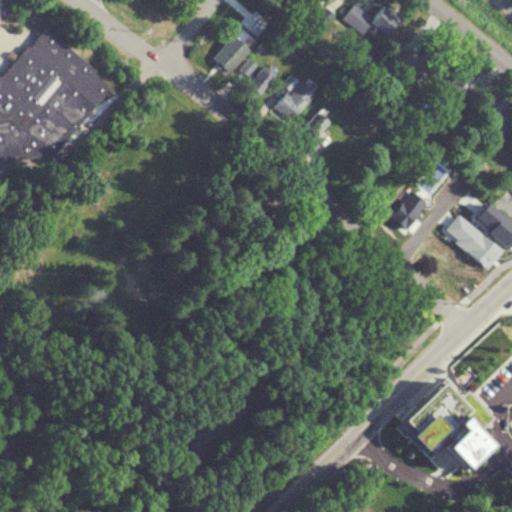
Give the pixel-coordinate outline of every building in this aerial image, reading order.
[(339,14),(357,33),(368,23),(377,33),(392,18),(378,3),(365,16),(352,2),(339,14)] [(255,40),(241,24),(207,55),(221,70),(255,40)] [(0,157),(50,154),(106,87),(88,72),(91,68),(42,27),(26,46),(23,44),(0,71),(0,157)] [(420,83),(445,56),(432,43),(406,71),(420,83)] [(389,58),(401,68),(412,54),(400,44),(389,58)] [(252,64),(243,59),(235,72),(243,77),(252,64)] [(242,87),(256,95),(270,70),(255,62),(242,87)] [(429,99),(446,112),(464,89),(476,98),(488,83),(473,72),(470,76),(455,66),(429,99)] [(310,95),(294,80),(270,104),(285,120),(310,95)] [(475,106),(492,121),(482,132),(492,140),(511,117),(511,112),(489,91),(475,106)] [(324,120),(312,111),(300,128),(311,137),(324,120)] [(93,195),(105,183),(93,171),(81,183),(93,195)] [(405,215),(426,231),(418,241),(433,253),(452,230),(416,201),(405,215)] [(130,304),(153,281),(129,257),(114,272),(127,285),(119,294),(130,304)] [(471,421),(442,390),(402,428),(431,458),(438,450),(466,479),(492,454),(465,426),(471,421)]
